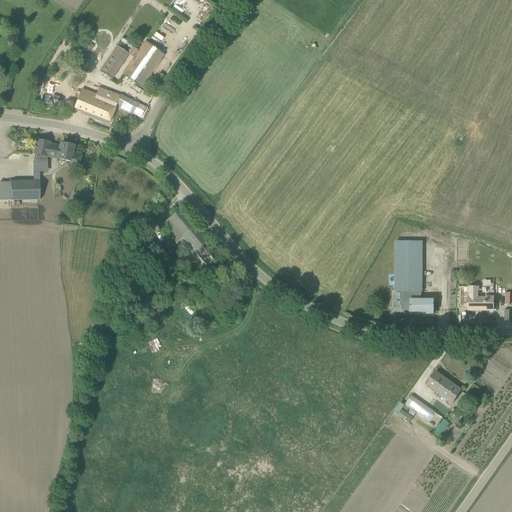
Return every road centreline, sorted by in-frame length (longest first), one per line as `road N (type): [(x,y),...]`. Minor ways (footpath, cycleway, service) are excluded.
road 1 (unclassified): [(511,327),(388,337),(287,298),(224,245),(133,144)]
road 2 (unclassified): [(133,144),(237,0)]
road 3 (unclassified): [(133,144),(0,116)]
